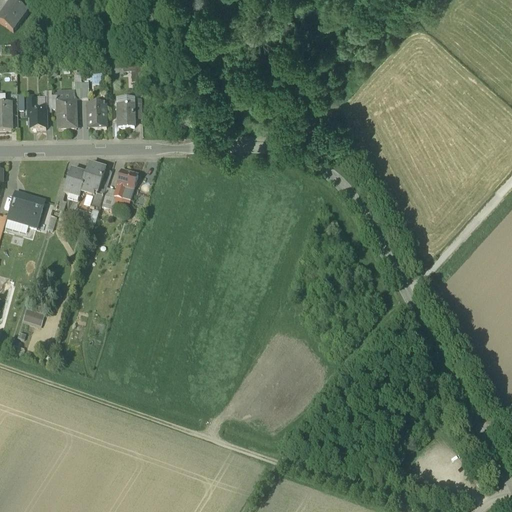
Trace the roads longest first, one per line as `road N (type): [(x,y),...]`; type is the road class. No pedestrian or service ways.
road 1 (unclassified): [(152,150),(289,150),(335,177),(511,485)]
road 2 (track): [(0,362),(413,511)]
road 3 (residential): [(0,151),(152,150)]
road 4 (track): [(511,180),(425,275)]
